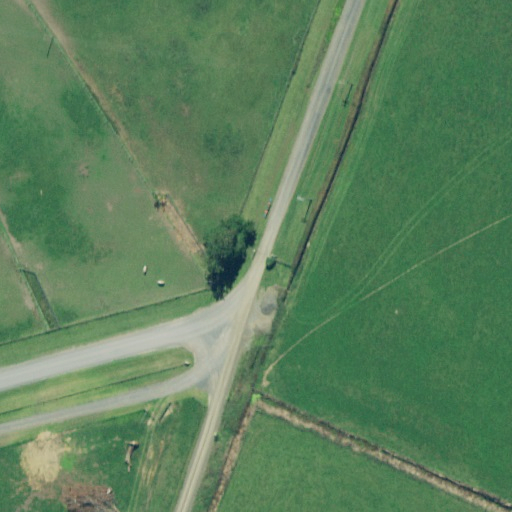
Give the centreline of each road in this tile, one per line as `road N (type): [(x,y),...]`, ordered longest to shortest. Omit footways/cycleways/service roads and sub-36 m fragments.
road 1 (unclassified): [(178,511),(360,0)]
road 2 (track): [(238,334),(173,335),(0,375)]
